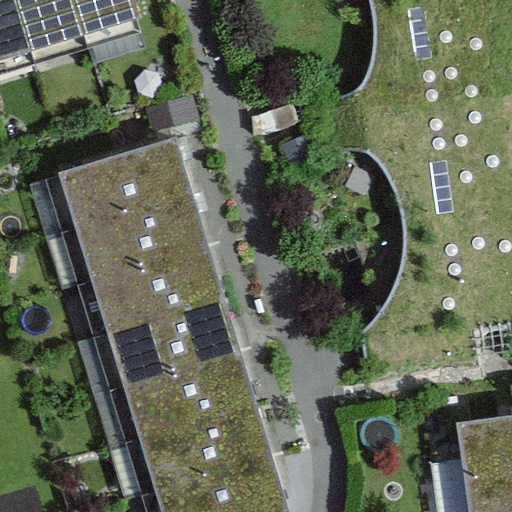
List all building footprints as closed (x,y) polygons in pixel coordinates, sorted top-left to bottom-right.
[(0,0),(0,57),(32,48),(17,0),(0,0)] [(17,0),(32,48),(85,32),(75,0),(17,0)] [(75,0),(85,32),(138,16),(133,0),(75,0)] [(391,0),(414,118),(486,105),(467,0),(391,0)] [(511,275),(511,257),(486,105),(414,118),(455,335),(511,275)] [(61,174),(77,226),(191,192),(175,139),(61,174)] [(208,244),(191,192),(77,226),(93,279),(208,244)] [(224,296),(208,244),(93,279),(110,331),(224,296)] [(240,349),(224,296),(110,331),(125,383),(240,349)] [(256,401),(240,349),(125,383),(142,436),(256,401)] [(272,453),(256,401),(142,436),(158,488),(272,453)] [(511,511),(511,418),(448,429),(461,511),(511,511)] [(266,511),(288,506),(272,453),(158,488),(164,511),(266,511)]
